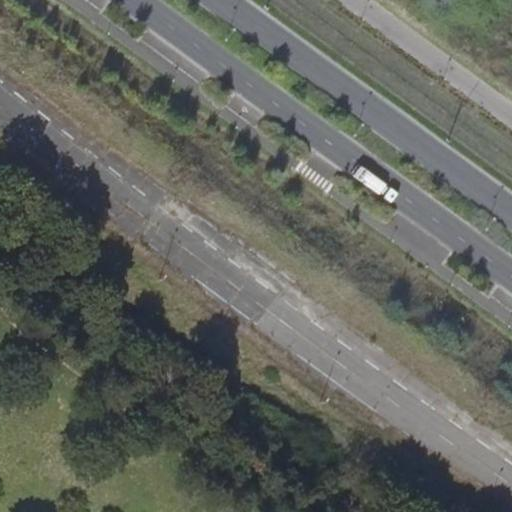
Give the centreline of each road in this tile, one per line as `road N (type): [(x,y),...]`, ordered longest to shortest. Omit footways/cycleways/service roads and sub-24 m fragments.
road 1 (secondary): [(130,0),(511,276)]
road 2 (secondary): [(511,211),(221,0)]
